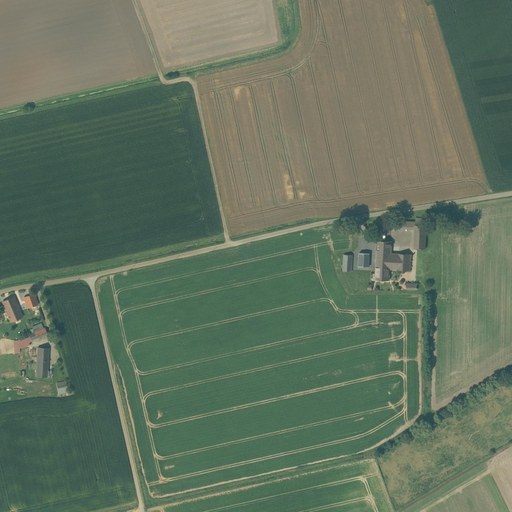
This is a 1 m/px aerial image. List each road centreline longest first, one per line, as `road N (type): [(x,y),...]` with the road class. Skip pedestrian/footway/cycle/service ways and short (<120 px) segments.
road 1 (unclassified): [(89,276),(327,221),(511,192)]
road 2 (unclassified): [(89,276),(143,511)]
